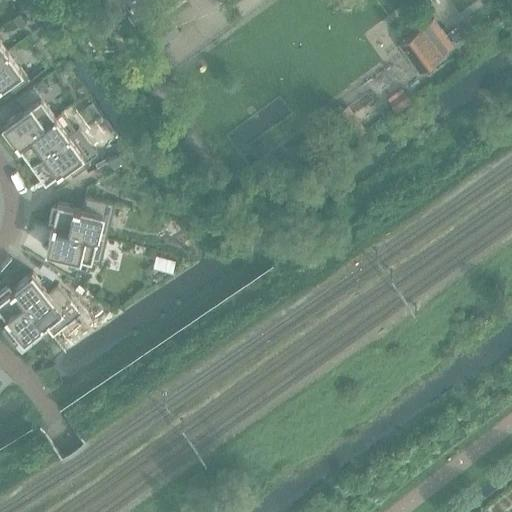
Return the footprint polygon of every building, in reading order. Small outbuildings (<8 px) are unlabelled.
[(162,10),(155,0),(110,0),(133,31),(162,10)] [(19,13),(13,18),(20,28),(26,23),(19,13)] [(454,47),(446,36),(433,18),(399,43),(420,72),(454,47)] [(158,46),(178,31),(170,21),(150,36),(158,46)] [(7,50),(0,54),(0,85),(5,82),(12,92),(29,80),(7,50)] [(6,126),(2,129),(13,143),(17,141),(18,142),(55,115),(34,86),(16,98),(24,108),(4,123),(6,126)] [(85,106),(79,111),(86,121),(92,116),(85,106)] [(55,115),(18,142),(31,161),(69,133),(55,115)] [(69,133),(31,161),(45,180),(66,165),(73,176),(90,163),(69,133)] [(119,154),(109,160),(113,167),(123,161),(119,154)] [(53,204),(48,222),(53,223),(53,224),(107,237),(115,203),(85,195),(82,208),(58,202),(57,205),(53,204)] [(53,224),(47,248),(71,254),(68,266),(89,271),(92,259),(101,261),(107,237),(53,224)] [(32,271),(13,287),(42,323),(71,299),(58,283),(48,291),(32,271)] [(9,284),(0,291),(0,307),(11,321),(1,329),(14,345),(42,323),(13,287),(12,288),(9,284)]
